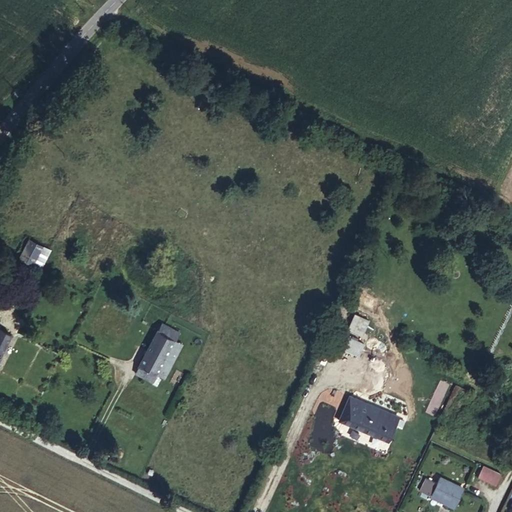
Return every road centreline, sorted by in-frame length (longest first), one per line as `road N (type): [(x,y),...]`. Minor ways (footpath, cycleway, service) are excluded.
road 1 (track): [(511,208),(71,0)]
road 2 (track): [(0,418),(187,511)]
road 3 (tertiary): [(0,129),(110,0)]
